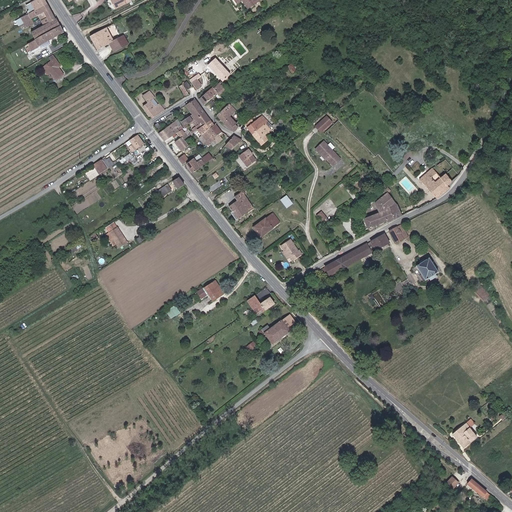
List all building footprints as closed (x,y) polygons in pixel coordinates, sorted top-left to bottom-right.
[(38,10),(50,4),(47,0),(38,0),(34,2),(38,10)] [(130,0),(109,0),(113,9),(131,2),(130,0)] [(38,10),(24,17),(28,24),(30,27),(37,24),(35,19),(40,15),(46,26),(58,20),(50,4),(38,10)] [(59,19),(58,20),(46,26),(35,31),(40,39),(63,26),(59,19)] [(66,33),(63,26),(40,39),(38,40),(41,46),(66,33)] [(104,28),(90,36),(98,50),(110,43),(115,51),(128,44),(122,35),(112,41),(104,28)] [(25,55),(41,46),(38,40),(22,48),(25,55)] [(229,74),(220,65),(213,58),(205,65),(221,81),(229,74)] [(58,59),(48,65),(53,72),(59,81),(66,76),(61,69),(64,67),(58,59)] [(288,66),(292,73),(297,69),(292,62),(288,66)] [(200,76),(191,82),(192,83),(195,88),(204,83),(200,76)] [(219,96),(227,89),(221,82),(213,89),(217,93),(219,96)] [(178,86),(185,96),(188,94),(181,84),(178,86)] [(213,89),(212,88),(199,98),(204,104),(217,93),(213,89)] [(142,96),(147,103),(150,100),(155,97),(150,91),(142,96)] [(143,105),(151,118),(164,110),(161,105),(156,108),(150,100),(147,103),(143,105)] [(186,106),(195,118),(203,112),(195,100),(186,106)] [(235,130),(238,127),(228,117),(236,111),(230,105),(217,116),(230,131),(235,130)] [(197,130),(210,120),(203,112),(195,118),(199,124),(192,129),(194,132),(197,130)] [(246,129),(251,134),(265,122),(267,121),(262,115),(254,121),(252,118),(245,123),(246,129)] [(326,116),(316,126),(321,132),(332,121),(326,116)] [(189,117),(180,123),(184,128),(192,122),(189,117)] [(184,128),(180,123),(178,119),(175,121),(178,126),(176,127),(179,131),(184,128)] [(214,126),(210,120),(197,130),(201,135),(214,126)] [(163,141),(179,131),(176,127),(178,126),(175,121),(157,133),(163,141)] [(261,146),(268,140),(264,136),(271,130),(265,122),(251,134),(261,146)] [(216,124),(214,126),(201,135),(199,137),(207,147),(215,141),(213,139),(222,132),(216,124)] [(174,142),(181,152),(189,147),(184,140),(191,134),(188,131),(174,142)] [(143,143),(137,134),(129,139),(133,144),(129,146),(130,149),(128,151),(130,154),(143,144),(143,143)] [(231,150),(240,140),(235,136),(226,146),(231,150)] [(324,142),(315,149),(319,153),(320,152),(333,166),(340,159),(324,142)] [(256,160),(247,149),(239,155),(247,167),(256,160)] [(204,164),(211,158),(208,153),(200,159),(204,164)] [(178,159),(182,164),(187,160),(184,154),(178,159)] [(109,158),(104,161),(108,168),(114,164),(113,163),(109,158)] [(185,164),(192,173),(204,164),(200,159),(195,163),(192,159),(185,164)] [(446,184),(450,180),(444,173),(439,176),(432,167),(418,178),(436,197),(449,188),(446,184)] [(183,185),(178,178),(172,182),(177,189),(183,185)] [(171,190),(167,185),(157,192),(161,197),(171,190)] [(241,191),(232,197),(234,201),(226,207),(235,219),(253,207),(241,191)] [(387,221),(402,215),(397,205),(395,201),(387,191),(374,202),(378,211),(363,218),(368,228),(387,221)] [(287,208),(293,203),(287,194),(280,199),(287,208)] [(326,217),(322,211),(317,215),(321,221),(326,217)] [(278,222),(273,213),(254,226),(260,236),(272,228),(271,227),(278,222)] [(110,232),(117,227),(114,222),(107,227),(110,232)] [(396,243),(408,236),(401,224),(389,231),(396,243)] [(119,248),(127,243),(117,227),(110,232),(108,233),(114,244),(116,243),(119,248)] [(384,232),(371,240),(376,248),(389,241),(384,232)] [(290,253),(295,259),(302,254),(300,251),(299,252),(289,238),(280,244),(283,248),(282,248),(287,255),(290,253)] [(341,256),(322,267),(327,276),(371,251),(366,242),(341,256)] [(437,271),(428,256),(414,265),(423,279),(437,271)] [(219,287),(214,280),(204,287),(208,293),(213,300),(222,293),(217,287),(219,287)] [(483,285),(475,292),(483,302),(492,295),(483,285)] [(204,287),(197,291),(202,298),(208,293),(204,287)] [(276,302),(271,296),(254,307),(257,313),(262,310),(263,311),(276,302)] [(167,311),(171,318),(180,312),(175,305),(167,311)] [(288,313),(283,318),(291,329),(297,325),(288,313)] [(270,327),(268,324),(262,328),(273,343),(291,329),(283,318),(270,327)] [(475,423),(471,418),(450,433),(461,448),(476,437),(469,427),(475,423)] [(453,489),(459,483),(453,478),(447,484),(453,489)] [(486,490),(472,479),(468,484),(482,495),(486,490)] [(486,490),(482,495),(486,499),(490,495),(486,490)]
